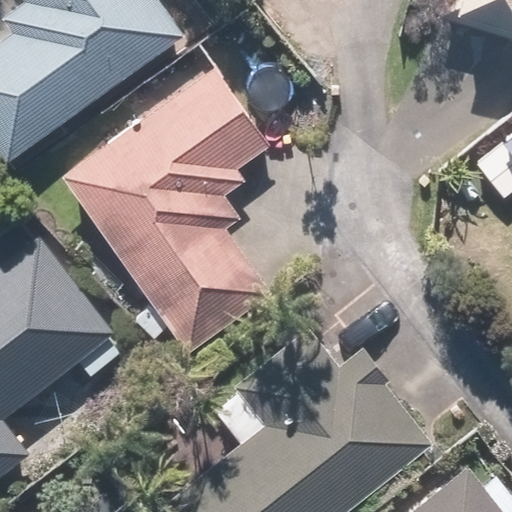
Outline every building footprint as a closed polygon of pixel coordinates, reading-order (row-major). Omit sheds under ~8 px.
[(22,0),(1,16),(10,27),(0,34),(0,154),(9,166),(188,32),(163,0),(22,0)] [(511,0),(447,0),(442,18),(511,38),(511,0)] [(216,68),(63,174),(188,351),(273,292),(227,227),(241,217),(225,194),(246,180),(238,168),(270,145),(216,68)] [(511,132),(505,138),(507,139),(486,155),(505,180),(511,174),(511,132)] [(123,348),(41,237),(0,267),(0,472),(31,450),(6,416),(79,362),(88,374),(123,348)] [(165,511),(343,511),(434,440),(388,382),(394,377),(330,298),(238,371),(270,411),(157,502),(165,511)] [(505,511),(467,463),(404,511),(505,511)]
